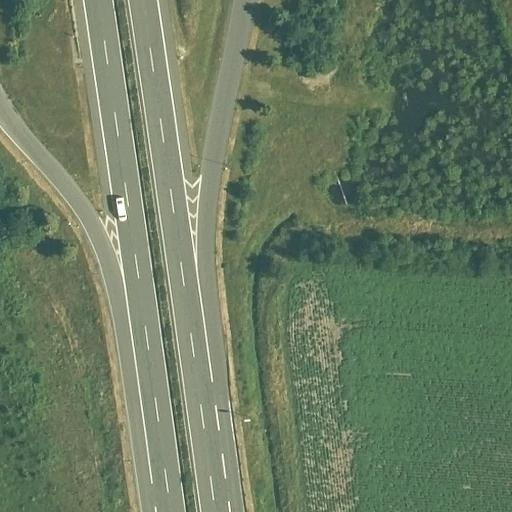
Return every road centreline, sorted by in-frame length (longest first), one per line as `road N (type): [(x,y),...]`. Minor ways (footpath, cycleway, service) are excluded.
road 1 (motorway): [(214,511),(142,0)]
road 2 (motorway): [(98,0),(170,511)]
